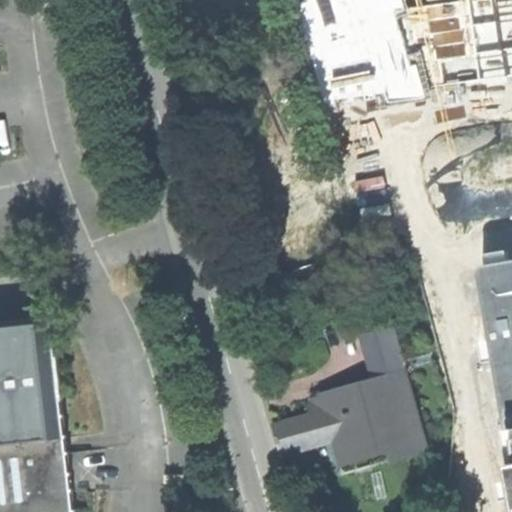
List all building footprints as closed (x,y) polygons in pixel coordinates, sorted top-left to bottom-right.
[(296,0),(323,100),(383,93),(387,102),(425,98),(423,88),(416,64),(409,65),(395,11),(394,6),(402,4),(400,0),(296,0)] [(479,79),(467,0),(466,0),(395,11),(409,65),(416,64),(423,88),(479,79)] [(511,0),(467,0),(479,79),(511,74),(511,0)] [(511,476),(511,477),(511,253),(507,254),(505,240),(487,243),(489,257),(479,258),(491,330),(479,332),(483,353),(493,351),(509,452),(498,454),(502,478),(511,476)] [(0,511),(73,511),(71,490),(65,435),(53,317),(0,322),(0,511)] [(364,338),(372,369),(403,361),(394,330),(364,338)] [(403,361),(372,369),(376,381),(406,373),(403,361)] [(278,443),(281,455),(336,440),(343,465),(391,452),(394,463),(429,453),(406,373),(376,381),(323,396),(324,399),(313,402),(314,417),(274,428),(278,443)]
